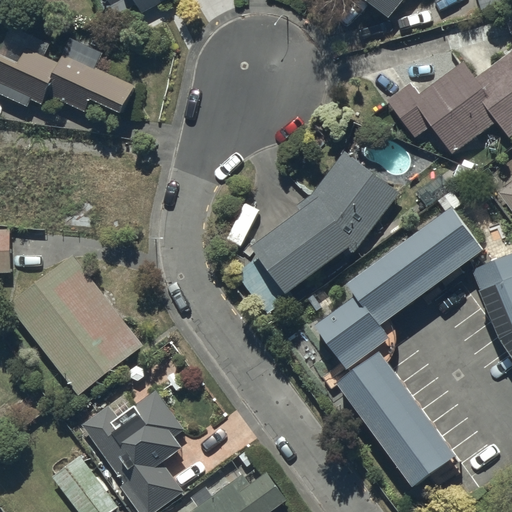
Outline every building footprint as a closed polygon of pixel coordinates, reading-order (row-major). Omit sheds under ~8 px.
[(142,11),(161,0),(99,0),(109,17),(137,2),(142,11)] [(370,0),(389,15),(401,0),(370,0)] [(511,0),(479,0),(482,9),(511,0)] [(94,96),(122,109),(135,82),(98,64),(104,50),(71,34),(59,59),(46,53),(51,41),(13,23),(0,49),(0,90),(29,104),(32,97),(43,102),(48,92),(87,110),(94,96)] [(510,136),(511,134),(511,48),(476,76),(464,59),(420,92),(412,80),(388,98),(416,136),(432,124),(453,152),(498,119),(510,136)] [(0,148),(0,212),(84,219),(88,162),(58,160),(58,153),(0,148)] [(294,294),(290,288),(342,248),(346,252),(360,241),(400,191),(345,149),(313,192),(299,202),(302,207),(253,243),(261,254),(236,271),(269,312),(294,294)] [(511,207),(511,181),(499,190),(511,207)] [(338,380),(415,484),(458,452),(378,344),(392,334),(382,321),(484,247),(452,204),(349,280),(357,291),(316,321),(352,370),(338,380)] [(11,227),(0,227),(0,265),(12,265),(11,227)] [(511,252),(473,267),(501,335),(511,350),(511,252)] [(80,393),(144,343),(74,253),(10,303),(80,393)] [(121,485),(140,511),(154,511),(185,490),(163,460),(184,445),(176,435),(186,428),(157,388),(136,403),(127,391),(83,423),(125,481),(121,485)] [(54,475),(81,511),(110,511),(120,505),(81,454),(54,475)] [(272,511),(272,510),(289,497),(268,470),(251,482),(244,473),(190,511),(272,511)]
